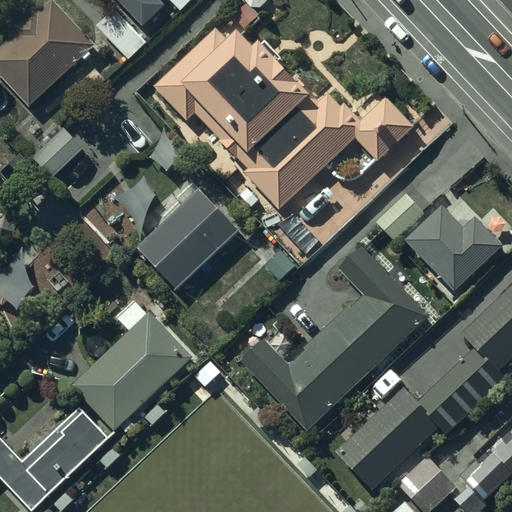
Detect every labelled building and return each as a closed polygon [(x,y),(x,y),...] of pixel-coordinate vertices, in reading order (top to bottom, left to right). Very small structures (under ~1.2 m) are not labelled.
[(97,50),(52,2),(39,14),(33,8),(7,33),(12,39),(0,50),(0,76),(30,109),(83,60),(85,62),(97,50)] [(114,11),(97,28),(129,61),(146,45),(114,11)] [(214,29),(154,88),(187,123),(202,109),(250,160),(242,167),(247,172),(244,175),(279,212),(355,140),(378,163),(414,129),(386,100),(361,123),(344,106),(341,109),(327,95),(319,103),(300,83),(298,85),(277,64),(282,60),(265,43),(261,47),(259,45),(253,50),(238,33),(227,43),(214,29)] [(165,130),(146,148),(173,177),(192,158),(165,130)] [(64,131),(34,159),(53,180),(84,151),(64,131)] [(201,192),(137,251),(176,293),(240,234),(201,192)] [(406,195),(376,223),(394,243),(425,214),(406,195)] [(442,207),(405,242),(455,294),(503,248),(475,219),(464,230),(442,207)] [(428,318),(363,250),(339,272),(363,298),(353,307),(351,305),(303,350),(306,353),(292,367),(266,340),(241,363),(307,432),(428,318)] [(281,251),(264,267),(279,283),(296,267),(281,251)] [(511,288),(462,335),(498,374),(511,360),(511,288)] [(116,434),(121,429),(127,435),(135,426),(129,421),(193,359),(150,314),(148,316),(135,304),(118,321),(129,333),(72,389),(116,434)] [(404,390),(336,454),(373,493),(437,432),(427,422),(431,418),(404,390)] [(0,480),(29,511),(34,511),(110,441),(81,410),(23,464),(0,438),(0,480)] [(471,488),(455,504),(463,511),(485,511),(490,508),(486,504),(511,477),(511,435),(510,437),(511,439),(511,444),(508,448),(503,443),(492,454),(494,456),(466,484),(471,488)] [(428,459),(398,486),(421,511),(430,511),(456,489),(428,459)] [(413,511),(406,503),(396,511),(413,511)]
